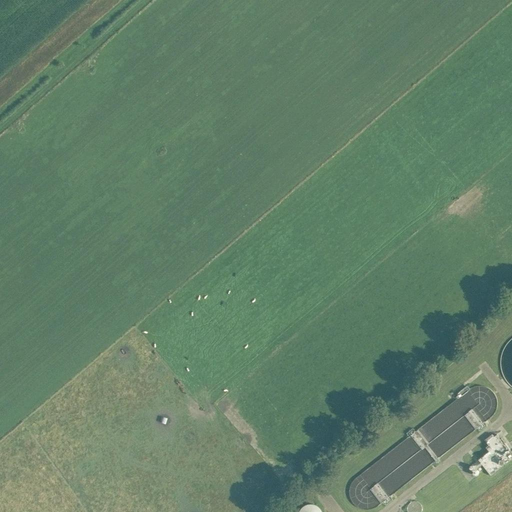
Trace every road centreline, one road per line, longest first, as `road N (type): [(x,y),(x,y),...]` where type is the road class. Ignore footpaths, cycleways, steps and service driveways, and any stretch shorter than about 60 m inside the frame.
road 1 (track): [(511,5),(0,444)]
road 2 (track): [(0,130),(147,0)]
